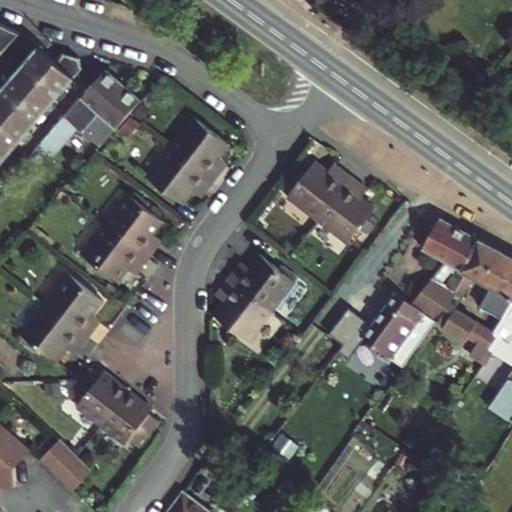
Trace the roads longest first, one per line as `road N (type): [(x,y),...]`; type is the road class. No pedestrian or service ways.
road 1 (residential): [(290,138),(194,265),(186,427),(134,511)]
road 2 (residential): [(26,0),(150,41),(290,138)]
road 3 (secondary): [(511,204),(341,80)]
road 4 (secondary): [(341,80),(229,0)]
